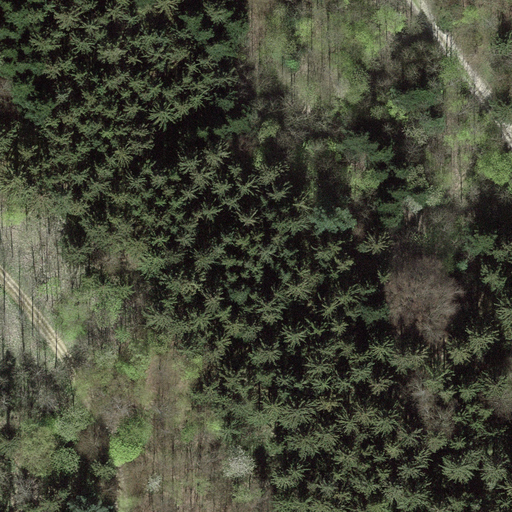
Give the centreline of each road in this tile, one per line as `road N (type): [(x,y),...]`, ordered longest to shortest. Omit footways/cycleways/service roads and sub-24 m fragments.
road 1 (track): [(0,270),(108,436),(119,511)]
road 2 (track): [(511,135),(414,0)]
